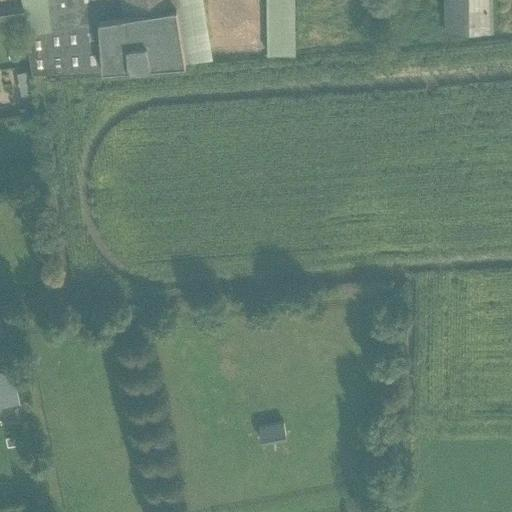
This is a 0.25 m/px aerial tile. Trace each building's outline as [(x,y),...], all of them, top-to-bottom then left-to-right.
[(0,0),(0,22),(21,19),(18,0),(0,0)] [(18,0),(21,19),(29,72),(181,60),(172,0),(18,0)] [(202,0),(172,0),(181,60),(212,60),(202,0)] [(266,0),(267,55),(297,54),(294,0),(266,0)] [(493,31),(492,0),(444,0),(445,32),(493,31)] [(0,380),(11,378),(9,366),(0,368),(0,380)] [(0,407),(18,404),(13,381),(0,383),(0,407)]
